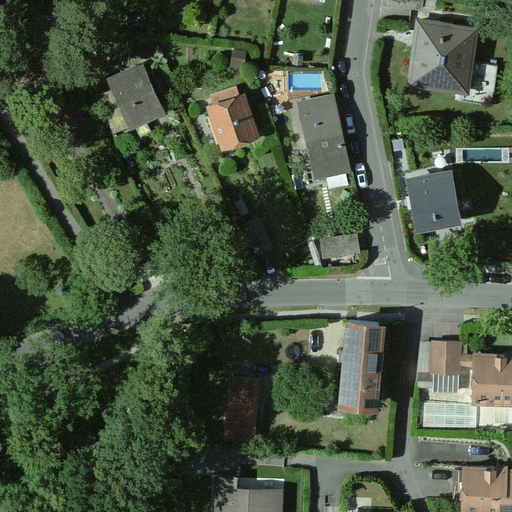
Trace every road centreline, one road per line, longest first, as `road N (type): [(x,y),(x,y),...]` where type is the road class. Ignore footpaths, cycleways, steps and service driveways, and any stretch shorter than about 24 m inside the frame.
road 1 (residential): [(362,0),(358,105),(394,293)]
road 2 (residential): [(394,293),(292,291),(126,312)]
road 3 (residential): [(0,114),(126,312)]
road 4 (residential): [(126,312),(0,365)]
